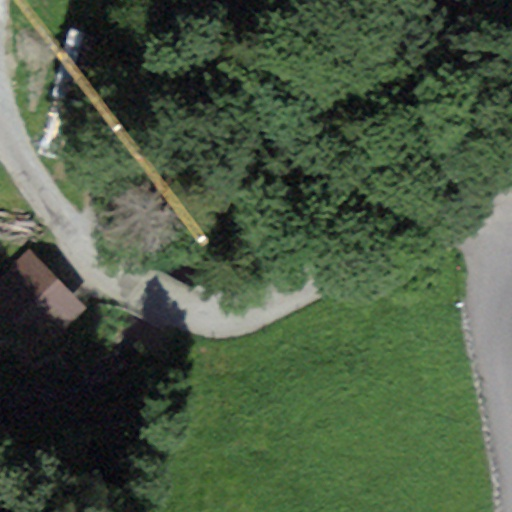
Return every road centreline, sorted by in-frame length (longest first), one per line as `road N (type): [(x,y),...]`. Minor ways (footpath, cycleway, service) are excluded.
road 1 (unclassified): [(511,241),(437,223),(238,321),(193,312),(132,276)]
road 2 (unclassified): [(511,469),(486,317),(490,292),(511,260)]
